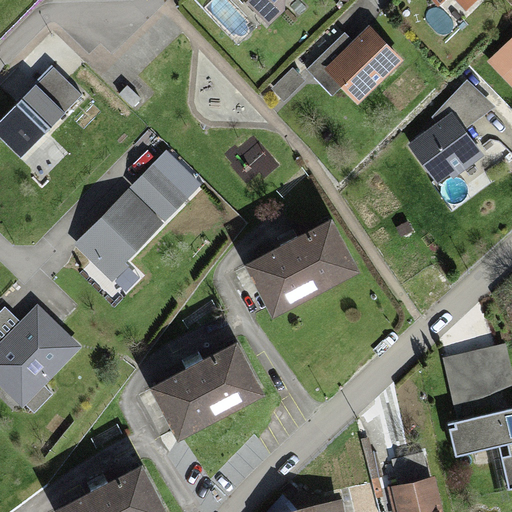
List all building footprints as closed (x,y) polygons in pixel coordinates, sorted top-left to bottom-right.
[(247,0),(270,24),(283,12),(276,4),(280,0),(247,0)] [(475,0),(429,0),(436,7),(443,0),(457,0),(466,9),(475,0)] [(408,68),(373,28),(350,49),(328,66),(347,90),(364,107),(408,68)] [(328,66),(350,49),(344,41),(305,73),(330,103),(347,90),(328,66)] [(511,44),(490,66),(511,87),(511,44)] [(47,72),(0,125),(0,151),(22,170),(82,103),(47,72)] [(453,117),(409,150),(443,195),(487,161),(453,117)] [(155,167),(74,250),(109,281),(187,201),(155,167)] [(340,228),(253,268),(273,311),(360,270),(340,228)] [(35,310),(0,344),(0,392),(19,411),(77,352),(35,310)] [(511,376),(504,345),(444,359),(458,422),(448,424),(456,457),(499,447),(509,490),(511,489),(511,409),(474,418),(470,400),(511,389),(511,376)] [(244,352),(159,391),(181,438),(265,399),(244,352)] [(437,511),(420,439),(385,447),(401,511),(437,511)] [(166,511),(148,474),(65,511),(166,511)]
